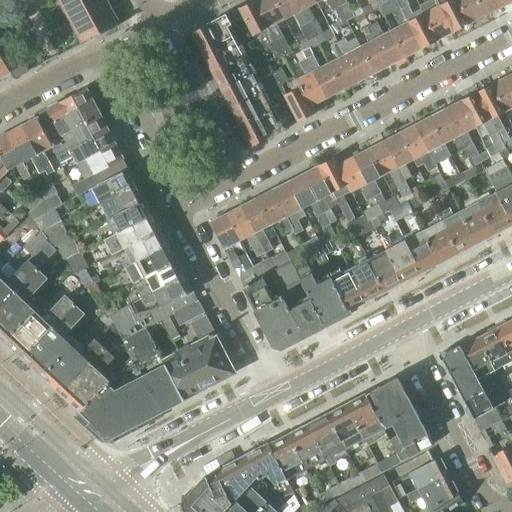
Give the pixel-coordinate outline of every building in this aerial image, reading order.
[(120,26),(105,0),(57,0),(82,45),(120,26)] [(254,0),(239,8),(238,9),(253,36),(261,31),(276,59),(283,55),(284,57),(284,56),(254,0)] [(274,0),(255,0),(254,0),(284,56),(292,52),(291,50),(289,47),(288,48),(276,24),(285,19),(274,0)] [(295,0),(274,0),(285,19),(293,15),(300,27),(299,28),(302,34),(305,38),(307,42),(315,38),(295,0)] [(316,3),(314,0),(295,0),(315,38),(321,34),(323,34),(315,19),(313,19),(307,8),(316,3)] [(335,0),(314,0),(316,3),(321,0),(326,0),(336,19),(343,15),(335,0)] [(335,0),(343,15),(346,21),(354,17),(352,13),(347,3),(346,3),(344,0),(335,0)] [(391,31),(405,58),(421,49),(401,9),(399,7),(396,1),(395,0),(385,0),(387,3),(379,7),(385,17),(392,13),(399,27),(391,31)] [(395,0),(396,1),(399,7),(401,9),(408,5),(405,0),(395,0)] [(420,10),(437,41),(453,33),(435,0),(430,0),(419,6),(420,10)] [(435,0),(453,33),(469,25),(456,0),(435,0)] [(456,0),(469,25),(484,16),(476,0),(456,0)] [(476,0),(484,16),(500,8),(496,0),(476,0)] [(511,0),(496,0),(500,8),(511,2),(511,0)] [(369,5),(361,9),(364,15),(379,7),(377,1),(369,5)] [(401,9),(421,49),(437,41),(420,10),(412,14),(408,5),(401,9)] [(364,15),(361,9),(360,8),(352,13),(354,17),(357,23),(366,19),(364,15)] [(232,13),(192,33),(202,53),(232,38),(226,27),(236,22),(232,13)] [(337,21),(336,21),(337,22),(339,27),(340,27),(340,28),(348,23),(346,21),(343,15),(336,19),(337,21)] [(337,22),(329,26),(330,29),(332,31),(339,27),(337,22)] [(370,27),(390,66),(405,58),(391,31),(383,35),(377,23),(370,27)] [(361,47),(374,74),(390,66),(370,27),(363,30),(369,43),(361,47)] [(0,53),(4,61),(14,56),(0,29),(0,53)] [(321,34),(315,38),(318,43),(334,35),(332,31),(330,29),(322,33),(323,34),(321,34)] [(295,38),(299,46),(307,42),(305,38),(302,34),(295,38)] [(202,53),(212,72),(242,57),(245,55),(241,46),(237,48),(232,38),(202,53)] [(307,42),(299,46),(302,52),(309,48),(309,49),(319,44),(318,43),(315,38),(307,42)] [(338,43),(358,82),(374,74),(361,47),(356,38),(347,43),(345,39),(338,43)] [(248,44),(251,51),(258,47),(254,41),(248,44)] [(329,64),(343,91),(358,82),(338,43),(331,47),(338,59),(329,64)] [(305,60),(326,99),(343,91),(329,64),(320,68),(309,48),(302,52),(301,52),(302,53),(305,60)] [(0,79),(11,74),(6,66),(4,61),(0,53),(0,79)] [(212,72),(222,91),(251,75),(255,73),(251,65),(247,67),(242,57),(212,72)] [(6,66),(11,74),(14,80),(28,73),(20,59),(6,66)] [(296,81),(311,107),(326,99),(305,60),(299,63),(306,76),(296,81)] [(222,91),(231,109),(261,94),(271,88),(279,85),(273,73),(269,66),(262,70),(265,77),(255,82),(251,75),(222,91)] [(279,85),(292,112),(298,123),(315,114),(311,107),(296,81),(294,76),(285,81),(280,70),(273,73),(279,85)] [(492,85),(506,112),(511,108),(511,86),(507,77),(492,85)] [(476,93),(505,149),(511,145),(511,136),(509,139),(497,116),(506,112),(492,85),(476,93)] [(86,89),(35,115),(43,128),(92,101),(86,89)] [(489,137),(498,153),(499,152),(505,149),(476,93),(460,101),(474,128),(475,127),(483,123),(489,137)] [(231,109),(241,128),(271,112),(275,110),(270,102),(266,104),(261,94),(231,109)] [(100,116),(92,101),(43,128),(46,136),(53,132),(52,131),(57,129),(61,137),(72,131),(100,116)] [(466,132),(474,128),(460,101),(445,109),(468,153),(469,153),(472,158),(478,155),(466,132)] [(470,156),(469,153),(468,153),(445,109),(430,117),(444,144),(452,139),(459,152),(463,160),(470,156)] [(271,112),(241,128),(251,147),(298,123),(292,112),(283,116),(284,119),(281,120),(281,119),(279,120),(279,122),(276,123),(274,119),(271,112)] [(28,123),(23,126),(45,171),(47,175),(53,172),(42,152),(51,147),(46,136),(43,128),(35,115),(28,119),(28,123)] [(53,150),(55,155),(106,128),(100,116),(72,131),(76,139),(61,147),(60,146),(53,150)] [(435,148),(444,144),(430,117),(415,125),(435,165),(442,161),(435,148)] [(436,168),(435,165),(415,125),(399,133),(413,160),(416,167),(423,164),(427,172),(436,168)] [(23,126),(7,134),(21,163),(30,158),(35,168),(39,175),(45,171),(23,126)] [(72,155),(77,166),(87,160),(115,146),(106,128),(55,155),(59,162),(72,155)] [(404,164),(413,160),(399,133),(383,141),(404,181),(411,177),(404,164)] [(7,134),(0,137),(0,160),(7,170),(15,166),(20,176),(21,176),(23,180),(30,177),(27,172),(26,173),(21,163),(7,134)] [(409,190),(404,181),(383,141),(368,149),(382,177),(389,173),(401,194),(393,198),(397,207),(404,203),(404,202),(407,201),(407,202),(413,198),(409,190)] [(76,166),(84,180),(123,160),(115,146),(87,160),(77,166),(76,166)] [(374,180),(382,177),(368,149),(354,157),(374,197),(378,205),(385,202),(374,180)] [(499,152),(498,153),(502,161),(509,157),(505,149),(499,152)] [(486,151),(478,155),(472,158),(471,159),(475,166),(480,163),(490,158),(486,151)] [(367,200),(374,197),(354,157),(338,165),(352,192),(360,188),(367,200)] [(352,192),(338,165),(334,158),(319,166),(338,204),(348,224),(352,231),(367,222),(364,216),(356,220),(343,196),(352,192)] [(465,164),(456,169),(459,174),(462,172),(475,166),(471,159),(471,158),(464,162),(465,164)] [(0,182),(6,189),(11,184),(2,175),(7,170),(0,160),(0,182)] [(84,180),(71,187),(76,196),(91,188),(128,169),(123,160),(84,180)] [(462,172),(466,179),(466,180),(484,171),(480,163),(475,166),(462,172)] [(439,173),(440,174),(444,182),(459,174),(456,169),(455,165),(439,173)] [(330,208),(338,204),(319,166),(303,174),(329,225),(336,221),(330,208)] [(91,188),(100,204),(136,185),(128,169),(91,188)] [(444,182),(443,182),(447,189),(451,187),(466,179),(462,172),(459,174),(444,182)] [(333,231),(329,225),(303,174),(288,182),(302,209),(310,205),(322,228),(322,229),(325,235),(333,231)] [(428,190),(443,182),(444,182),(440,174),(424,182),(428,190)] [(305,216),(302,209),(288,182),(272,190),(293,229),(295,234),(302,231),(297,221),(305,216)] [(443,182),(428,190),(425,192),(429,199),(447,189),(443,182)] [(511,183),(495,193),(511,225),(511,224),(511,183)] [(100,204),(107,219),(144,200),(136,185),(100,204)] [(53,187),(38,195),(42,202),(57,194),(53,187)] [(409,190),(413,198),(416,197),(419,195),(415,188),(409,190)] [(286,233),(293,229),(272,190),(257,198),(271,225),(279,221),(286,233)] [(495,193),(477,202),(495,236),(504,232),(505,228),(511,225),(495,193)] [(36,205),(30,211),(28,214),(32,219),(53,208),(62,204),(57,194),(42,202),(36,205)] [(30,199),(32,201),(36,205),(42,202),(38,195),(30,199)] [(416,197),(413,198),(407,202),(411,209),(420,205),(416,197)] [(262,230),(271,225),(257,198),(241,206),(265,253),(272,249),(262,230)] [(378,205),(383,214),(388,211),(396,207),(397,207),(393,198),(378,206),(378,205)] [(107,219),(115,234),(151,215),(144,200),(107,219)] [(36,205),(32,201),(26,207),(30,211),(36,205)] [(477,202),(459,212),(475,243),(482,240),(486,241),(495,236),(477,202)] [(363,213),(364,216),(367,222),(370,221),(377,217),(383,214),(378,205),(363,213)] [(257,257),(265,253),(241,206),(226,214),(240,241),(248,237),(255,249),(253,250),(257,257)] [(400,214),(396,207),(388,211),(392,219),(400,214)] [(32,219),(40,230),(43,235),(61,224),(63,223),(53,208),(32,219)] [(438,215),(441,221),(458,255),(467,251),(468,247),(475,243),(459,212),(452,215),(450,210),(438,215)] [(231,246),(240,241),(226,214),(209,223),(234,269),(241,265),(238,258),(231,246)] [(151,215),(115,234),(102,241),(111,256),(123,249),(159,230),(151,215)] [(374,228),(381,225),(377,217),(370,221),(374,228)] [(14,219),(3,230),(7,234),(18,223),(14,219)] [(370,221),(367,222),(352,231),(356,238),(374,228),(370,221)] [(441,221),(422,231),(439,263),(445,259),(449,260),(458,255),(441,221)] [(7,234),(3,230),(0,227),(0,242),(0,243),(3,240),(15,251),(20,245),(23,248),(32,238),(18,224),(18,223),(7,234)] [(53,248),(69,240),(61,224),(43,235),(53,248)] [(348,224),(333,231),(337,239),(352,231),(348,224)] [(46,255),(49,258),(55,251),(53,248),(43,235),(40,230),(32,238),(23,248),(39,263),(46,255)] [(122,261),(125,268),(168,246),(159,230),(123,249),(128,258),(122,261)] [(333,231),(325,235),(317,239),(321,247),(337,239),(333,231)] [(422,231),(404,240),(421,275),(431,270),(432,266),(439,263),(422,231)] [(380,241),(385,250),(402,282),(409,278),(412,280),(421,275),(404,240),(402,242),(400,239),(390,244),(387,238),(380,241)] [(63,261),(66,260),(76,255),(80,252),(72,239),(69,240),(53,248),(55,251),(62,259),(63,261)] [(317,239),(302,247),(306,255),(321,247),(317,239)] [(133,283),(145,277),(175,261),(168,246),(125,268),(133,283)] [(301,246),(286,254),(290,263),(291,262),(303,256),(306,255),(302,247),(301,246)] [(385,250),(367,260),(385,294),(394,289),(395,285),(402,282),(385,250)] [(56,265),(62,259),(55,251),(49,258),(56,265)] [(284,251),(269,259),(275,270),(290,263),(286,254),(284,251)] [(76,255),(66,260),(74,275),(84,270),(76,255)] [(303,256),(291,262),(297,276),(309,269),(303,256)] [(269,259),(255,267),(261,277),(269,273),(275,270),(269,259)] [(367,260),(349,269),(365,301),(372,298),(375,299),(385,294),(367,260)] [(0,309),(37,270),(28,261),(17,272),(8,264),(1,271),(0,271),(0,309)] [(138,292),(141,298),(183,277),(175,261),(145,277),(150,285),(138,292)] [(275,270),(269,273),(302,337),(323,326),(299,280),(297,276),(291,262),(290,263),(275,270)] [(261,277),(255,267),(245,272),(241,265),(234,269),(243,287),(261,277)] [(81,280),(84,288),(98,281),(91,268),(76,275),(79,281),(81,280)] [(349,269),(330,279),(348,313),(357,308),(358,305),(365,301),(349,269)] [(5,338),(7,339),(34,310),(24,302),(46,279),(37,270),(0,309),(0,337),(1,339),(2,338),(5,338)] [(311,273),(299,280),(323,326),(329,323),(348,313),(330,279),(326,270),(313,277),(311,273)] [(302,337),(269,273),(261,277),(243,287),(274,346),(275,345),(280,347),(281,348),(302,337)] [(156,299),(161,308),(191,292),(183,277),(141,298),(145,306),(156,299)] [(94,302),(96,304),(103,299),(95,283),(85,290),(87,292),(94,302)] [(87,292),(79,300),(86,308),(94,302),(87,292)] [(126,321),(134,335),(145,329),(174,313),(196,302),(191,292),(161,308),(135,322),(126,321)] [(17,349),(25,357),(74,305),(65,296),(47,315),(38,306),(34,310),(7,339),(8,340),(8,344),(7,345),(13,350),(13,349),(17,349)] [(196,302),(174,313),(180,324),(202,313),(196,302)] [(130,304),(120,309),(126,321),(135,322),(161,308),(135,315),(130,304)] [(43,373),(44,374),(71,346),(62,337),(84,314),(74,305),(25,357),(34,365),(33,368),(33,369),(38,374),(39,374),(43,373)] [(106,317),(111,325),(118,333),(123,340),(134,335),(126,321),(120,309),(106,317)] [(162,362),(182,400),(232,374),(228,367),(230,366),(204,317),(191,324),(200,342),(193,345),(196,350),(181,357),(179,353),(162,362)] [(505,321),(495,326),(511,358),(511,320),(508,322),(505,321)] [(118,333),(111,325),(105,330),(111,340),(118,333)] [(485,334),(479,338),(495,370),(511,360),(511,358),(495,326),(486,331),(485,334)] [(123,340),(142,377),(160,411),(182,400),(162,362),(145,329),(134,335),(123,340)] [(467,344),(460,347),(477,379),(495,370),(479,338),(478,338),(474,337),(468,340),(467,344)] [(54,384),(62,392),(103,348),(94,340),(80,355),(71,346),(44,374),(45,376),(45,379),(45,380),(50,385),(50,384),(54,384)] [(441,358),(473,419),(493,408),(489,402),(477,379),(460,347),(459,345),(442,354),(441,358)] [(80,413),(106,384),(108,381),(99,372),(113,358),(103,348),(62,392),(71,400),(70,404),(80,413)] [(106,384),(80,413),(104,436),(105,436),(110,436),(110,437),(160,411),(142,377),(114,391),(106,384)] [(371,391),(365,394),(383,430),(396,455),(400,462),(432,445),(397,378),(395,379),(396,379),(371,392),(371,391)] [(354,403),(347,407),(364,440),(383,430),(365,394),(355,400),(354,403)] [(501,396),(489,402),(493,408),(494,408),(504,402),(501,396)] [(336,409),(326,415),(345,450),(364,440),(347,407),(340,411),(336,409)] [(473,419),(480,432),(501,421),(494,408),(493,408),(473,419)] [(315,423),(308,427),(326,460),(345,450),(326,415),(316,420),(315,423)] [(297,430),(287,435),(306,470),(326,460),(308,427),(301,431),(297,430)] [(276,444),(270,447),(287,480),(306,470),(287,435),(277,440),(276,444)] [(511,444),(492,455),(506,483),(511,480),(511,444)] [(223,511),(257,477),(276,494),(284,502),(293,493),(287,480),(270,447),(268,445),(225,467),(206,477),(205,476),(196,485),(195,487),(183,499),(184,500),(184,510),(183,511),(184,511),(223,511)] [(216,459),(221,469),(236,461),(231,452),(216,459)] [(396,455),(377,465),(381,472),(400,462),(396,455)] [(409,473),(417,489),(418,490),(427,486),(428,488),(438,483),(436,480),(447,474),(439,458),(409,473)] [(377,465),(357,475),(361,482),(381,472),(377,465)] [(422,498),(427,507),(457,492),(447,474),(436,480),(438,483),(428,488),(427,486),(418,490),(417,489),(406,494),(406,495),(410,503),(422,498)] [(391,511),(389,507),(397,503),(383,475),(335,500),(339,504),(345,511),(391,511)] [(357,475),(339,485),(342,492),(361,482),(357,475)] [(259,511),(276,494),(257,477),(223,511),(259,511)] [(342,492),(339,485),(319,495),(323,502),(342,492)] [(404,490),(397,494),(399,498),(406,495),(406,494),(404,490)] [(450,511),(463,503),(457,492),(427,507),(419,511),(418,511),(450,511)] [(294,511),(300,506),(293,493),(284,502),(276,494),(259,511),(294,511)] [(335,500),(315,511),(313,511),(328,511),(339,504),(335,500)] [(391,511),(402,511),(397,503),(389,507),(391,511)]
